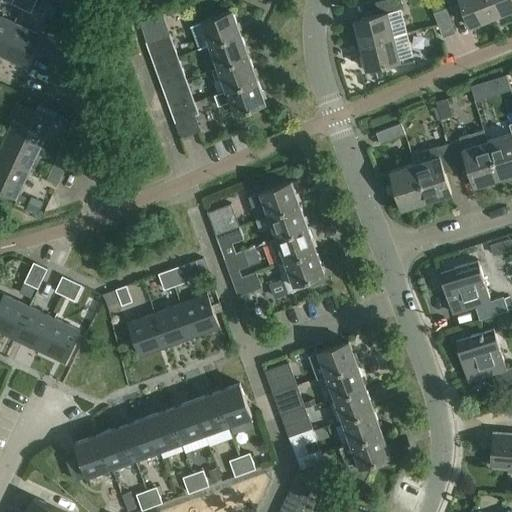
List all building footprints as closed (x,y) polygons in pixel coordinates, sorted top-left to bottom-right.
[(25,0),(21,8),(31,12),(36,0),(25,0)] [(402,10),(405,9),(402,0),(382,0),(376,2),(379,14),(354,20),(361,45),(408,33),(402,10)] [(448,0),(451,7),(463,2),(472,26),(495,17),(488,0),(448,0)] [(511,10),(511,0),(488,0),(495,17),(511,10)] [(456,33),(451,20),(447,8),(434,13),(444,38),(456,33)] [(241,33),(233,10),(190,25),(191,27),(192,26),(199,47),(198,47),(199,48),(210,44),(241,33)] [(0,15),(0,52),(14,22),(0,15)] [(40,35),(14,22),(0,52),(0,54),(25,66),(40,35)] [(127,44),(137,40),(132,26),(122,29),(127,44)] [(250,56),(241,33),(210,44),(218,67),(250,56)] [(408,33),(361,45),(367,69),(369,68),(370,73),(386,69),(386,70),(402,66),(401,61),(401,60),(401,59),(413,56),(408,33)] [(155,65),(178,57),(170,34),(146,42),(155,65)] [(455,63),(451,49),(437,54),(441,67),(455,63)] [(250,56),(218,67),(212,70),(216,80),(222,78),(227,90),(258,79),(250,56)] [(178,57),(155,65),(159,77),(183,69),(178,57)] [(511,89),(507,75),(471,86),(476,100),(511,89)] [(163,88),(168,101),(191,92),(187,79),(163,88)] [(258,79),(227,90),(214,95),(218,106),(231,101),(235,114),(266,102),(258,79)] [(171,111),(176,123),(176,124),(199,115),(195,102),(171,111)] [(38,104),(35,111),(21,104),(8,131),(41,146),(54,120),(53,119),(57,112),(46,107),(45,107),(38,104)] [(401,123),(389,128),(393,140),(406,135),(401,123)] [(511,123),(509,125),(511,134),(488,141),(499,178),(511,174),(511,123)] [(460,140),(448,144),(456,168),(467,165),(474,186),(499,178),(488,141),(484,129),(477,132),(476,136),(473,137),(470,134),(459,137),(460,140)] [(8,131),(0,148),(0,158),(29,172),(41,146),(8,131)] [(448,144),(437,147),(413,155),(413,154),(412,155),(415,164),(427,202),(452,194),(445,172),(456,168),(448,144)] [(29,172),(0,158),(0,191),(16,199),(29,172)] [(427,202),(415,164),(390,172),(402,210),(427,202)] [(61,177),(53,174),(50,180),(58,184),(61,177)] [(300,206),(292,182),(249,198),(257,221),(300,206)] [(32,197),(27,208),(38,213),(43,202),(32,197)] [(232,204),(208,213),(216,236),(240,227),(232,204)] [(300,206),(257,221),(256,221),(260,231),(273,227),(278,240),(309,229),(300,206)] [(240,227),(216,236),(221,248),(244,239),(240,227)] [(309,229),(278,240),(270,242),(278,264),(317,250),(309,229)] [(248,250),(225,258),(229,270),(252,262),(248,250)] [(317,250),(278,264),(289,294),(310,286),(308,280),(325,274),(317,250)] [(504,296),(490,300),(478,260),(440,272),(452,313),(475,306),(480,320),(508,311),(504,296)] [(34,263),(25,282),(38,288),(48,269),(34,263)] [(168,271),(174,287),(184,283),(178,267),(168,271)] [(174,287),(168,271),(158,275),(164,290),(174,287)] [(256,272),(233,281),(238,296),(262,287),(256,272)] [(66,295),(73,280),(63,276),(57,290),(66,295)] [(82,284),(73,280),(66,295),(75,299),(82,284)] [(132,302),(126,287),(116,290),(121,306),(132,302)] [(0,331),(14,338),(29,306),(4,294),(0,302),(0,331)] [(207,295),(180,305),(192,337),(219,328),(207,295)] [(192,337),(180,305),(155,314),(166,347),(192,337)] [(54,318),(29,306),(14,338),(39,349),(54,318)] [(166,347),(155,314),(128,323),(140,356),(166,347)] [(79,330),(54,318),(39,349),(64,361),(79,330)] [(468,382),(491,375),(495,388),(511,382),(511,367),(507,369),(494,328),(455,340),(468,382)] [(327,375),(357,364),(348,341),(318,352),(327,375)] [(269,382),(293,374),(289,363),(265,372),(269,382)] [(357,364),(327,375),(335,398),(365,386),(357,364)] [(215,391),(227,424),(251,415),(239,382),(215,391)] [(273,393),(278,405),(301,396),(297,385),(273,393)] [(373,409),(365,386),(335,398),(343,420),(373,409)] [(215,391),(192,399),(204,432),(227,424),(215,391)] [(204,432),(192,399),(169,408),(181,441),(204,432)] [(281,415),(286,426),(309,418),(305,407),(281,415)] [(169,408),(145,416),(157,449),(181,441),(169,408)] [(382,432),(373,409),(343,420),(351,443),(382,432)] [(145,416),(122,425),(134,458),(157,449),(145,416)] [(122,425),(99,433),(111,466),(134,458),(122,425)] [(289,437),(294,448),(317,440),(313,428),(289,437)] [(382,432),(351,443),(340,447),(344,459),(347,458),(351,470),(367,478),(366,480),(367,481),(373,468),(378,466),(378,465),(375,466),(374,462),(391,456),(382,432)] [(511,433),(509,433),(494,432),(492,466),(509,467),(509,472),(511,472),(511,433)] [(111,466),(99,433),(75,442),(87,475),(111,466)] [(321,450),(297,458),(302,470),(325,462),(321,450)] [(249,453),(239,457),(245,473),(255,469),(249,453)] [(245,473),(239,457),(223,462),(229,479),(245,473)] [(209,470),(214,482),(221,479),(217,467),(209,470)] [(203,470),(192,474),(198,490),(208,486),(203,470)] [(198,490),(192,474),(182,477),(188,494),(198,490)] [(294,480),(286,498),(304,506),(313,488),(294,480)] [(156,487),(146,491),(152,507),(162,503),(156,487)] [(152,507),(146,491),(136,494),(142,510),(152,507)] [(26,511),(64,511),(33,497),(26,511)] [(330,511),(363,511),(336,499),(330,511)]
